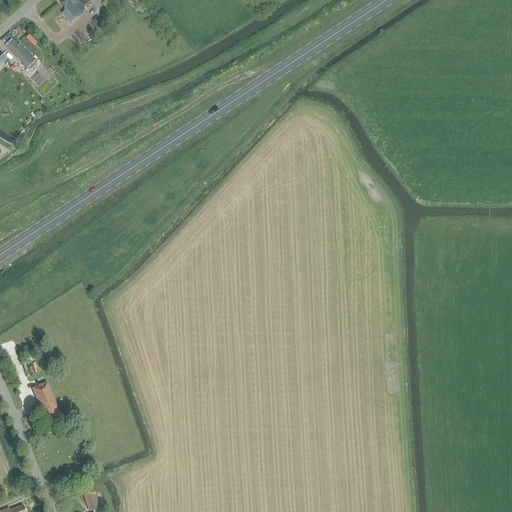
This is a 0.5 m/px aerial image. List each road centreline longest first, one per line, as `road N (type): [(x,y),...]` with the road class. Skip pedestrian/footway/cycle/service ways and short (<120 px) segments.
road 1 (primary): [(386,0),(0,254)]
road 2 (tertiary): [(52,511),(0,383)]
